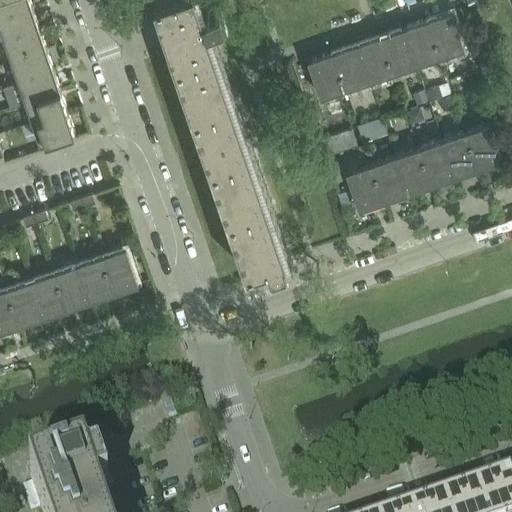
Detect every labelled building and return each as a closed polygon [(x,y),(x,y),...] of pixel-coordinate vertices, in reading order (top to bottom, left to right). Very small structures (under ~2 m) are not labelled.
[(0,0),(0,17),(33,6),(31,0),(0,0)] [(286,257),(210,37),(228,31),(219,5),(202,14),(197,0),(157,0),(154,1),(163,27),(156,30),(160,42),(167,40),(246,270),(268,263),(271,272),(287,267),(284,257),(286,257)] [(40,27),(33,6),(0,17),(0,24),(5,39),(40,27)] [(464,46),(452,10),(428,18),(442,60),(445,59),(443,53),(464,46)] [(442,60),(428,18),(404,26),(417,62),(436,55),(439,62),(442,60)] [(404,26),(380,34),(393,70),(417,62),(404,26)] [(47,47),(40,27),(5,39),(12,59),(47,47)] [(380,34),(357,42),(369,78),(393,70),(380,34)] [(357,42),(333,51),(345,87),(369,78),(357,42)] [(54,67),(47,47),(12,59),(19,80),(54,67)] [(333,51),(309,59),(321,95),(345,87),(333,51)] [(61,88),(54,67),(19,80),(26,100),(61,88)] [(462,74),(451,78),(455,89),(466,86),(462,74)] [(68,108),(61,88),(26,100),(33,120),(68,108)] [(452,93),(439,97),(443,110),(456,105),(452,93)] [(420,105),(407,110),(411,122),(418,119),(422,112),(420,105)] [(76,130),(68,108),(33,120),(40,142),(76,130)] [(371,121),(358,125),(362,135),(374,131),(371,121)] [(491,122),(466,130),(478,166),(503,158),(491,122)] [(466,130),(443,138),(455,174),(478,166),(466,130)] [(334,135),(322,139),(325,151),(338,147),(334,135)] [(443,138),(418,146),(431,182),(455,174),(443,138)] [(418,146),(395,154),(407,190),(431,182),(418,146)] [(395,154),(371,162),(383,198),(407,190),(395,154)] [(343,162),(331,166),(337,182),(348,178),(343,162)] [(371,162),(347,170),(360,206),(383,198),(371,162)] [(96,201),(93,192),(81,196),(84,205),(96,201)] [(349,195),(340,198),(345,211),(354,208),(349,195)] [(84,205),(81,196),(71,200),(74,209),(84,205)] [(49,217),(46,208),(34,212),(37,221),(49,217)] [(37,221),(34,212),(23,216),(26,225),(37,221)] [(138,282),(126,246),(101,254),(113,290),(138,282)] [(113,290),(101,254),(78,263),(90,299),(113,290)] [(90,299),(78,263),(54,271),(66,307),(90,299)] [(66,307),(54,271),(30,279),(42,315),(66,307)] [(42,315),(30,279),(6,287),(19,323),(42,315)] [(0,329),(19,323),(6,287),(0,289),(0,329)] [(112,511),(106,493),(107,493),(98,465),(87,469),(83,456),(28,475),(40,511),(112,511)] [(511,511),(511,492),(508,481),(441,504),(443,511),(511,511)]
